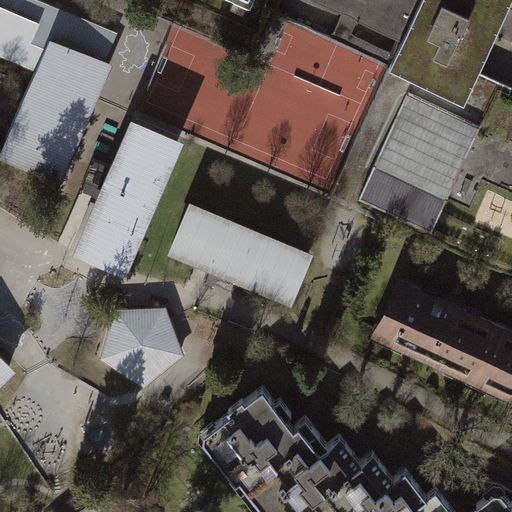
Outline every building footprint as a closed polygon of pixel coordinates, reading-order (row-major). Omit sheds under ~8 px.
[(0,0),(0,48),(37,65),(61,9),(39,0),(0,0)] [(390,65),(331,193),(427,238),(500,79),(478,69),(509,0),(317,0),(342,11),(358,19),(397,37),(402,39),(390,65)] [(114,32),(61,9),(37,65),(0,150),(0,151),(58,176),(107,62),(103,60),(114,32)] [(358,19),(342,11),(330,38),(386,63),(390,65),(402,39),(397,37),(391,51),(352,32),(358,19)] [(511,84),(500,79),(427,238),(489,267),(511,273),(511,84)] [(137,117),(79,251),(120,268),(178,135),(137,117)] [(189,204),(173,243),(292,293),(309,253),(189,204)] [(376,328),(475,374),(498,324),(399,279),(376,328)] [(117,309),(105,355),(144,381),(181,351),(164,307),(117,309)] [(511,331),(498,324),(475,374),(511,391),(511,331)] [(0,376),(11,366),(0,354),(0,376)] [(238,469),(248,483),(318,432),(305,414),(293,423),(284,412),(289,409),(278,394),(272,399),(261,385),(245,397),(242,393),(225,405),(229,410),(206,427),(228,457),(221,462),(230,475),(238,469)] [(412,511),(407,504),(424,491),(404,465),(390,475),(372,450),(359,459),(338,431),(325,441),(318,432),(248,483),(261,501),(265,498),(275,511),(281,511),(284,510),(286,511),(299,511),(315,500),(323,511),(412,511)] [(456,511),(435,483),(424,491),(407,504),(412,511),(511,511),(511,497),(509,499),(501,488),(495,492),(491,487),(476,499),(479,504),(468,511),(456,511)]
